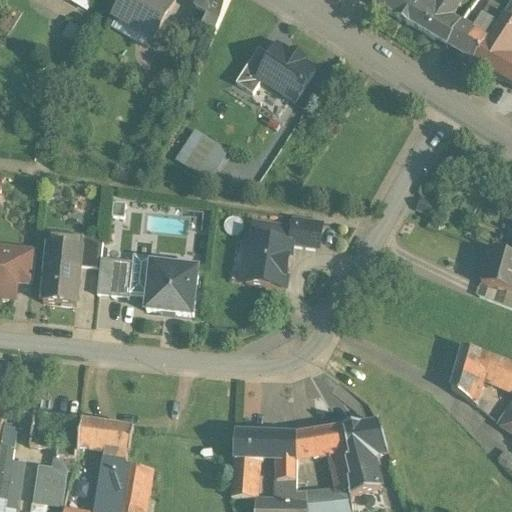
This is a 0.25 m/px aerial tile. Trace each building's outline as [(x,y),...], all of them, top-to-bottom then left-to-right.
[(127,0),(115,22),(117,23),(120,19),(151,37),(148,41),(154,45),(166,25),(180,1),(178,0),(177,0),(176,2),(171,0),(127,0)] [(232,0),(202,0),(196,12),(208,20),(206,25),(212,28),(219,32),(232,0)] [(379,0),(373,10),(398,25),(397,26),(408,32),(409,31),(447,54),(461,31),(452,25),(468,0),(443,0),(437,9),(422,0),(379,0)] [(511,27),(505,23),(488,50),(486,48),(474,69),(501,85),(511,68),(506,65),(511,54),(511,27)] [(185,36),(166,25),(154,45),(148,41),(145,47),(173,64),(185,36)] [(487,47),(461,31),(447,54),(474,69),(486,48),(487,47)] [(293,60),(292,62),(278,54),(272,64),(258,85),(263,87),(295,109),(315,78),(302,69),(304,67),(293,60)] [(259,56),(236,91),(253,102),(263,87),(258,85),(272,64),(259,56)] [(511,68),(501,85),(511,91),(511,68)] [(329,93),(316,112),(326,119),(339,100),(329,93)] [(205,141),(185,171),(209,186),(228,156),(205,141)] [(433,211),(423,207),(420,216),(430,220),(433,211)] [(322,227),(294,222),(292,234),(254,229),(252,244),(291,250),(291,251),(318,255),(322,227)] [(82,240),(50,237),(49,248),(81,251),(82,240)] [(103,242),(82,240),(81,251),(82,251),(80,270),(100,272),(101,263),(103,242)] [(252,244),(249,243),(244,272),(247,273),(245,287),(285,293),(291,251),(291,250),(252,244)] [(81,251),(49,248),(46,270),(80,273),(80,270),(82,251),(81,251)] [(36,253),(18,252),(17,258),(20,258),(18,285),(33,286),(36,253)] [(0,256),(0,297),(2,301),(9,301),(13,298),(17,298),(18,285),(20,258),(17,258),(0,256)] [(511,262),(490,256),(481,289),(511,297),(511,262)] [(133,266),(101,263),(100,272),(97,299),(129,302),(133,266)] [(198,272),(151,267),(145,315),(193,320),(198,272)] [(80,273),(46,270),(43,305),(76,308),(80,273)] [(479,358),(463,353),(452,394),(467,405),(471,391),(478,393),(481,383),(510,391),(511,384),(511,369),(502,365),(479,358)] [(482,397),(478,393),(471,391),(467,405),(477,412),(482,397)] [(511,416),(502,432),(511,438),(511,416)] [(82,425),(34,418),(29,451),(57,455),(76,457),(77,457),(78,449),(82,425)] [(133,432),(82,425),(78,449),(108,454),(102,489),(121,493),(125,470),(127,457),(129,457),(133,432)] [(379,426),(343,432),(346,450),(345,451),(348,462),(345,463),(349,483),(347,484),(348,496),(349,502),(381,494),(374,464),(377,459),(388,457),(379,426)] [(343,432),(297,439),(296,462),(330,458),(337,494),(338,497),(348,496),(347,484),(349,483),(345,463),(348,462),(345,451),(346,450),(343,432)] [(277,438),(236,437),(234,463),(257,464),(261,465),(261,461),(277,462),(277,438)] [(297,439),(277,438),(277,462),(277,504),(277,507),(277,511),(307,511),(308,498),(306,498),(306,497),(296,498),(297,473),(297,464),(296,464),(296,462),(297,439)] [(53,473),(39,471),(35,503),(61,507),(66,475),(72,477),(76,457),(57,455),(53,473)] [(257,464),(234,463),(231,501),(255,502),(257,464)] [(121,493),(102,489),(97,511),(145,511),(151,474),(125,470),(121,493)] [(306,497),(305,473),(297,473),(296,498),(306,497)] [(337,494),(308,498),(307,511),(350,511),(350,507),(349,502),(348,496),(338,498),(337,494)] [(381,494),(349,502),(350,507),(356,506),(357,511),(376,511),(385,510),(381,494)]
